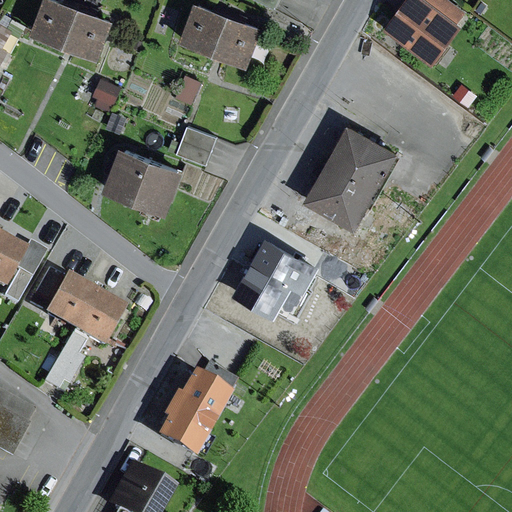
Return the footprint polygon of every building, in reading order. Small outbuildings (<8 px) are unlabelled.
[(112,23),(49,0),(42,0),(29,34),(98,60),(112,23)] [(256,0),(275,9),(279,0),(256,0)] [(469,14),(448,0),(410,0),(388,33),(435,65),(469,14)] [(260,31),(195,2),(178,39),(220,58),(243,68),(260,31)] [(17,36),(0,26),(0,59),(3,61),(17,36)] [(192,103),(201,81),(187,75),(178,97),(192,103)] [(121,91),(100,81),(90,102),(111,112),(121,91)] [(478,95),(464,85),(456,95),(470,105),(478,95)] [(218,137),(189,125),(177,153),(206,165),(212,152),(218,137)] [(395,155),(346,128),(305,202),(355,229),(395,155)] [(179,172),(117,150),(102,191),(164,214),(179,172)] [(0,241),(0,287),(3,288),(22,252),(0,241)] [(317,267),(261,241),(233,298),(275,319),(289,290),(303,296),(317,267)] [(70,332),(93,295),(61,278),(41,316),(70,332)] [(93,295),(70,332),(99,347),(119,310),(93,295)] [(70,339),(49,380),(71,391),(91,350),(70,339)] [(231,393),(192,372),(157,435),(196,456),(231,393)] [(35,409),(0,390),(0,448),(7,452),(10,454),(35,409)] [(159,511),(173,491),(129,464),(106,502),(121,511),(159,511)]
